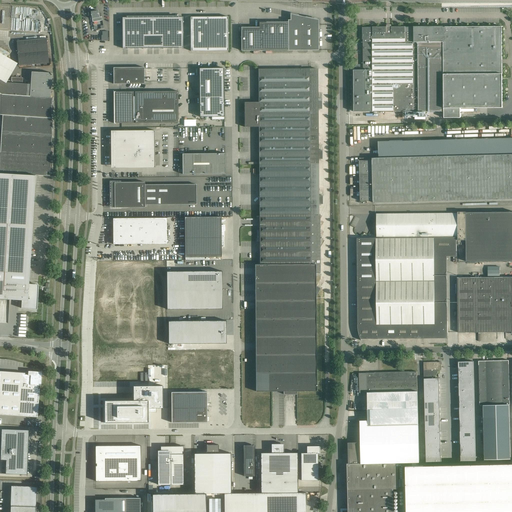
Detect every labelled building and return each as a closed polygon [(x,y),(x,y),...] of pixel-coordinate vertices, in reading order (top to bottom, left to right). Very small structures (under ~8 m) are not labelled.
[(99,15),(98,11),(91,12),(91,14),(90,14),(91,16),(92,22),(102,20),(101,14),(99,15)] [(288,22),(288,51),(318,50),(318,42),(318,33),(318,25),(318,20),(306,18),(306,17),(298,15),(298,16),(291,14),(291,20),(288,20),(288,22)] [(143,31),(143,32),(163,32),(183,32),(182,17),(142,18),(143,31)] [(209,51),(209,17),(190,17),(191,51),(209,51)] [(228,51),(228,17),(209,17),(209,51),(228,51)] [(122,18),(123,32),(143,32),(143,31),(142,18),(122,18)] [(241,51),(288,51),(288,22),(259,22),(259,27),(241,27),(241,30),(241,51)] [(363,70),(354,70),(354,112),(373,112),(444,111),(444,118),(460,118),(460,108),(502,108),(502,26),(413,27),(405,27),(372,27),(362,27),(362,39),(363,39),(363,70)] [(143,32),(123,32),(123,48),(143,48),(143,33),(143,32)] [(143,48),(163,48),(163,32),(143,32),(143,33),(143,48)] [(183,32),(163,32),(163,48),(183,48),(183,32)] [(47,39),(16,41),(18,66),(44,64),(49,63),(47,39)] [(199,68),(200,117),(224,117),(224,75),(225,75),(224,75),(224,68),(213,68),(213,67),(213,68),(199,68)] [(143,68),(143,69),(136,69),(133,69),(115,69),(115,83),(113,83),(113,84),(144,84),(144,68),(143,68)] [(319,213),(319,204),(323,204),(322,196),(319,196),(318,159),(322,159),(322,151),(318,151),(318,109),(322,109),(322,101),(318,101),(317,69),(258,70),(259,102),(244,102),(244,127),(259,127),(260,265),(316,264),(316,273),(320,273),(320,264),(319,264),(319,258),(317,257),(315,256),(319,250),(315,248),(319,241),(315,239),(319,233),(315,231),(319,224),(315,222),(319,216),(319,213)] [(0,173),(36,175),(49,176),(51,142),(51,98),(50,98),(52,73),(45,73),(32,72),(31,84),(23,84),(23,78),(12,77),(11,83),(7,83),(6,83),(0,79),(0,114),(2,115),(2,122),(0,153),(0,152),(0,173)] [(178,123),(178,91),(113,92),(114,92),(114,97),(113,97),(114,104),(114,123),(178,123)] [(154,166),(154,131),(114,131),(114,166),(154,166)] [(225,153),(182,154),(183,174),(225,174),(225,153)] [(372,160),(359,161),(359,162),(360,182),(360,201),(373,201),(373,203),(378,202),(511,199),(511,154),(378,158),(372,158),(372,160)] [(0,298),(22,300),(21,308),(31,309),(34,309),(34,301),(35,286),(35,284),(29,284),(36,175),(0,173),(0,298)] [(130,182),(114,182),(114,208),(130,208),(145,207),(145,205),(189,204),(196,204),(196,184),(189,184),(168,185),(145,185),(145,182),(130,182)] [(511,261),(511,212),(466,213),(466,212),(457,212),(457,213),(376,214),(376,238),(456,237),(458,237),(458,241),(466,240),(466,262),(511,261)] [(221,217),(184,217),(185,257),(221,257),(221,217)] [(166,218),(113,219),(113,224),(113,244),(138,244),(167,244),(166,218)] [(423,324),(433,324),(433,333),(448,332),(447,321),(437,321),(437,317),(435,317),(434,257),(457,256),(456,237),(376,238),(378,325),(388,325),(423,324)] [(357,239),(357,325),(358,327),(358,329),(358,330),(358,332),(359,334),(359,335),(360,337),(361,339),(378,338),(378,325),(376,238),(356,239),(357,239)] [(320,289),(316,286),(316,273),(316,264),(260,265),(255,265),(256,391),(283,391),(283,394),(297,394),(297,391),(317,391),(316,297),(320,289)] [(222,271),(167,272),(167,310),(222,309),(222,271)] [(511,277),(475,278),(476,312),(476,332),(497,332),(497,323),(505,323),(505,332),(511,332),(511,333),(511,277)] [(458,332),(476,332),(476,312),(475,278),(457,278),(458,332)] [(26,331),(27,321),(19,320),(19,330),(26,331)] [(226,321),(168,321),(168,344),(226,344),(226,321)] [(423,324),(388,325),(388,338),(423,338),(423,324)] [(388,325),(378,325),(378,338),(388,338),(388,325)] [(508,360),(478,361),(479,378),(480,405),(483,405),(509,405),(510,405),(508,360)] [(473,361),(458,362),(458,368),(459,368),(459,378),(474,377),(473,361)] [(430,378),(430,376),(433,376),(434,376),(435,375),(437,374),(438,373),(438,371),(438,370),(442,370),(442,367),(441,362),(424,362),(424,370),(424,378),(430,378)] [(0,372),(0,414),(37,417),(39,389),(38,389),(38,386),(41,386),(40,386),(41,373),(28,372),(29,371),(28,371),(28,375),(25,375),(25,374),(25,373),(25,374),(0,372)] [(359,393),(367,393),(417,392),(417,372),(359,373),(359,393)] [(459,383),(459,390),(474,389),(474,377),(459,378),(459,383)] [(439,378),(424,379),(424,391),(440,390),(439,384),(439,378)] [(133,400),(105,400),(105,423),(149,422),(148,408),(163,408),(163,386),(133,386),(133,400)] [(474,389),(459,390),(459,396),(459,397),(459,402),(474,401),(474,389)] [(440,390),(424,391),(425,403),(440,402),(439,397),(439,396),(440,396),(440,390)] [(207,392),(171,392),(171,423),(207,422),(207,392)] [(417,392),(367,393),(368,420),(360,421),(360,426),(418,424),(417,392)] [(460,407),(459,407),(460,414),(475,413),(474,401),(459,402),(460,407)] [(440,402),(425,403),(425,415),(440,414),(440,408),(440,402)] [(509,405),(483,405),(484,417),(485,460),(510,459),(509,416),(509,405)] [(475,413),(460,414),(460,420),(460,422),(460,426),(475,425),(475,413)] [(440,414),(425,415),(425,427),(440,426),(440,422),(440,420),(440,414)] [(348,511),(393,511),(393,489),(405,489),(405,463),(419,462),(418,424),(360,426),(360,443),(352,443),(349,444),(349,448),(349,457),(349,464),(347,464),(348,511)] [(460,431),(460,438),(475,437),(475,425),(460,426),(460,431)] [(440,426),(425,427),(425,439),(441,438),(441,432),(440,432),(440,426)] [(2,429),(0,473),(23,474),(27,475),(29,430),(25,430),(2,429)] [(475,437),(460,438),(460,444),(461,444),(461,448),(461,450),(476,449),(475,437)] [(441,438),(425,439),(426,451),(441,450),(441,444),(441,438)] [(271,453),(260,453),(261,493),(298,493),(298,492),(297,453),(284,453),(283,444),(271,444),(271,453)] [(207,453),(194,453),(194,493),(206,493),(231,493),(231,453),(218,453),(218,445),(207,445),(207,453)] [(127,446),(95,446),(95,461),(96,461),(96,466),(95,466),(96,481),(141,481),(141,461),(141,456),(141,446),(136,446),(132,446),(127,446)] [(162,451),(157,451),(157,455),(158,455),(158,485),(184,485),(183,454),(182,454),(182,446),(162,446),(162,451)] [(307,446),(307,453),(301,453),(301,480),(318,480),(318,453),(320,453),(320,446),(307,446)] [(254,448),(243,448),(244,476),(254,476),(254,448)] [(461,455),(461,461),(476,461),(476,449),(461,450),(461,455)] [(441,450),(426,451),(426,462),(441,462),(441,456),(441,455),(441,451),(441,450)] [(417,466),(405,466),(406,511),(511,511),(511,463),(423,466),(417,466)] [(36,511),(36,507),(37,487),(11,486),(10,506),(11,506),(10,511),(36,511)] [(194,494),(152,494),(152,511),(205,511),(206,493),(194,493),(194,494)] [(301,493),(254,493),(254,511),(305,511),(306,493),(301,493)] [(95,511),(140,511),(140,498),(105,498),(105,500),(95,500),(95,511)]
